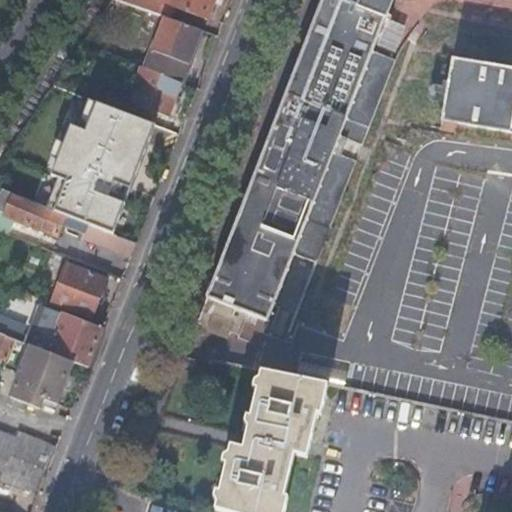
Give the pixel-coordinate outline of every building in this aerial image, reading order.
[(115,0),(167,18),(168,19),(172,8),(175,9),(207,21),(209,15),(214,4),(215,0),(115,0)] [(511,0),(322,0),(195,323),(206,327),(209,318),(232,326),(228,336),(240,340),(250,315),(268,322),(295,254),(319,263),(358,161),(343,155),(348,140),(365,145),(398,60),(375,50),(387,18),(393,20),(393,18),(389,14),(394,0),(511,0)] [(103,17),(85,44),(93,47),(110,22),(103,17)] [(168,19),(167,18),(146,69),(179,81),(182,71),(187,73),(198,44),(203,31),(171,20),(168,19)] [(511,69),(454,59),(448,93),(443,121),(511,133),(511,69)] [(183,83),(179,81),(146,69),(142,67),(137,79),(141,81),(132,103),(169,118),(172,109),(183,83)] [(132,103),(127,114),(139,119),(164,129),(169,118),(132,103)] [(55,211),(23,198),(5,191),(0,202),(0,231),(10,235),(15,223),(26,228),(28,225),(58,237),(63,224),(67,226),(67,227),(84,234),(81,240),(131,259),(137,244),(118,236),(88,224),(55,211)] [(68,264),(52,304),(92,319),(99,300),(107,280),(68,264)] [(88,369),(103,331),(90,326),(44,308),(31,341),(49,348),(48,353),(74,363),(88,369)] [(0,356),(2,358),(5,350),(10,352),(6,363),(19,368),(28,345),(0,333),(0,356)] [(48,353),(32,346),(11,398),(41,409),(44,400),(57,405),(64,387),(69,389),(70,387),(71,384),(66,382),(74,363),(48,353)] [(308,382),(267,373),(266,379),(261,381),(259,390),(262,391),(256,417),(252,416),(249,425),(252,429),(249,442),(247,450),(233,446),(231,454),(227,456),(224,465),(228,466),(221,491),(217,490),(215,500),(218,503),(216,511),(220,511),(279,511),(284,496),(282,496),(293,454),(305,457),(307,449),(317,413),(300,408),(308,382)] [(320,414),(327,386),(308,382),(300,408),(317,413),(320,414)] [(0,458),(45,476),(57,447),(30,436),(27,442),(0,431),(0,458)] [(0,481),(38,496),(45,476),(0,458),(0,469),(3,471),(0,479),(0,481)]
